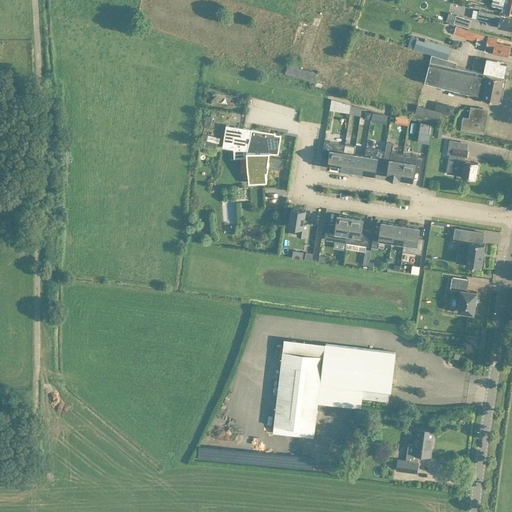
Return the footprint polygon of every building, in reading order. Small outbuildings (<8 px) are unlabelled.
[(511,12),(511,2),(502,0),(480,0),(480,2),(502,7),(501,10),(511,12)] [(497,27),(511,29),(511,18),(499,16),(499,14),(479,10),(477,19),(498,23),(497,27)] [(456,14),(453,23),(468,28),(471,19),(456,14)] [(496,41),(496,39),(497,37),(487,35),(487,36),(456,26),(453,33),(475,41),(475,42),(485,46),(484,50),(508,55),(510,44),(496,41)] [(447,60),(451,48),(425,39),(424,42),(411,38),(408,47),(427,53),(431,55),(447,60)] [(499,102),(503,79),(504,77),(484,73),(455,67),(457,63),(447,60),(431,55),(424,83),(468,94),(468,96),(481,99),(482,97),(499,102)] [(504,77),(505,70),(506,65),(497,63),(497,61),(487,58),(484,73),(504,77)] [(288,64),(285,73),(314,83),(318,73),(288,64)] [(337,94),(344,96),(352,67),(345,65),(337,94)] [(344,108),(343,112),(350,113),(351,102),(345,101),(344,108)] [(417,105),(417,108),(414,117),(438,123),(441,112),(417,105)] [(361,108),(359,115),(368,117),(370,110),(361,108)] [(462,129),(483,132),(487,110),(472,108),(470,119),(464,118),(462,129)] [(421,122),(419,132),(429,134),(430,124),(421,122)] [(226,125),(223,146),(234,148),(234,158),(247,158),(247,151),(258,153),(270,153),(278,153),(281,135),(275,134),(275,133),(252,129),(226,125)] [(477,163),(464,161),(465,156),(466,157),(467,150),(457,148),(458,141),(450,140),(448,154),(450,154),(458,155),(454,174),(462,176),(475,178),(477,163)] [(341,170),(345,144),(324,141),(322,156),(329,158),(328,168),(341,170)] [(352,171),(354,153),(356,146),(345,144),(341,170),(352,171)] [(385,150),(383,166),(388,167),(387,177),(400,179),(404,153),(391,151),(392,145),(386,144),(385,150)] [(362,173),(366,147),(365,155),(354,153),(352,171),(362,173)] [(385,150),(366,147),(362,173),(375,175),(377,165),(383,166),(385,150)] [(268,164),(269,157),(270,153),(258,153),(247,151),(249,182),(267,181),(266,172),(268,172),(269,164),(268,164)] [(424,156),(404,153),(400,179),(413,181),(414,171),(422,172),(424,156)] [(298,235),(305,236),(308,223),(304,222),(306,210),(292,207),(289,225),(299,227),(298,235)] [(346,242),(350,217),(338,215),(336,225),(327,223),(324,239),(346,242)] [(364,219),(350,217),(346,242),(369,246),(371,230),(362,229),(364,219)] [(392,241),(394,224),(382,222),(380,231),(374,231),(371,246),(378,247),(380,239),(392,241)] [(404,243),(407,226),(394,224),(392,241),(404,243)] [(420,228),(407,226),(404,243),(403,251),(422,254),(424,239),(418,238),(420,228)] [(455,228),(454,239),(462,241),(461,249),(468,250),(466,264),(481,267),(485,244),(482,243),(472,242),(473,230),(455,228)] [(418,275),(428,276),(428,267),(419,266),(418,275)] [(453,277),(451,288),(461,290),(458,311),(474,313),(477,292),(467,290),(468,279),(453,277)] [(394,352),(326,344),(324,356),(283,351),(274,424),(314,429),(318,403),(352,407),(359,408),(360,398),(388,401),(389,392),(390,392),(394,352)] [(433,430),(418,428),(416,445),(408,444),(405,461),(398,460),(396,470),(416,473),(418,462),(417,462),(418,454),(429,456),(433,430)]
